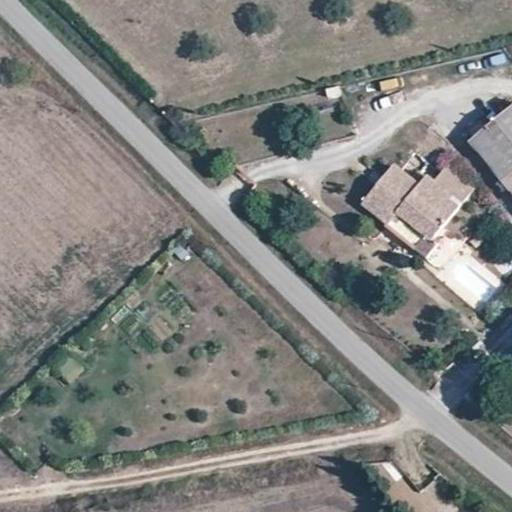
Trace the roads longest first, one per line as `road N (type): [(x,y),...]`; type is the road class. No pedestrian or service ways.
road 1 (unclassified): [(511,477),(432,416),(2,0)]
road 2 (track): [(0,486),(432,416)]
